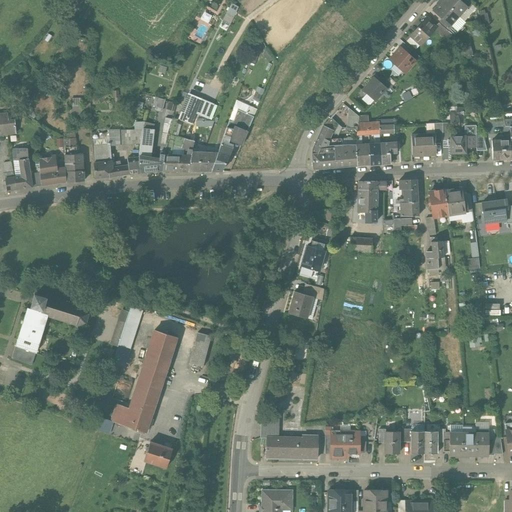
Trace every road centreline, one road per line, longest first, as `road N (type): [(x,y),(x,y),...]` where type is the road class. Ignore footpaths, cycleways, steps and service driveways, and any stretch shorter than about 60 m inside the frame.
road 1 (tertiary): [(0,203),(149,184),(300,180)]
road 2 (tertiary): [(238,471),(251,380),(298,222),(300,180)]
road 3 (residential): [(238,471),(511,472)]
road 4 (tertiary): [(300,180),(311,129),(424,0)]
road 5 (residential): [(300,180),(511,170)]
